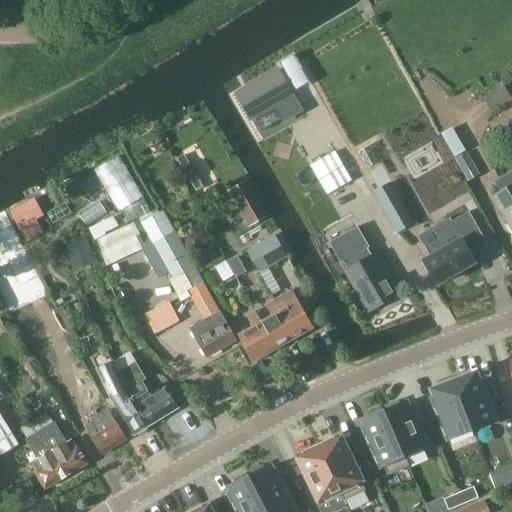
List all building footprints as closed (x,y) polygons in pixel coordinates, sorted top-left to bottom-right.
[(293,53),(279,60),(291,83),(305,76),(293,53)] [(278,71),(236,95),(250,119),(254,117),(262,131),(300,110),(278,71)] [(452,128),(441,134),(454,158),(465,151),(452,128)] [(311,132),(273,154),(285,175),(323,153),(311,132)] [(310,167),(326,195),(351,181),(334,153),(310,167)] [(468,153),(455,159),(468,183),(480,176),(468,153)] [(119,157),(95,170),(118,212),(142,199),(119,157)] [(182,168),(181,174),(185,181),(191,184),(198,180),(199,174),(194,166),(189,164),(182,168)] [(247,179),(226,191),(247,227),(268,215),(247,179)] [(412,225),(398,201),(388,184),(373,193),(396,234),(412,225)] [(511,187),(493,198),(511,230),(511,187)] [(34,198),(8,212),(26,243),(43,233),(36,220),(44,215),(34,198)] [(143,200),(122,210),(128,223),(149,212),(143,200)] [(158,208),(131,223),(143,248),(159,278),(164,274),(168,281),(192,268),(158,208)] [(432,229),(417,237),(429,258),(423,262),(436,286),(474,264),(469,255),(486,245),(468,213),(450,223),(449,220),(432,229)] [(94,236),(120,227),(116,215),(90,224),(94,236)] [(93,241),(105,266),(143,248),(131,223),(93,241)] [(374,256),(355,267),(351,259),(368,249),(356,228),(329,243),(340,264),(344,262),(348,270),(345,272),(367,313),(396,297),(374,256)] [(85,235),(63,242),(72,271),(94,263),(85,235)] [(257,274),(285,258),(274,237),(246,253),(257,274)] [(226,262),(215,268),(223,282),(234,275),(226,262)] [(275,272),(284,287),(300,277),(292,263),(275,272)] [(177,297),(186,292),(200,284),(192,268),(168,281),(177,297)] [(197,326),(189,330),(205,359),(234,343),(200,284),(186,292),(199,315),(193,319),(197,326)] [(311,330),(290,292),(281,297),(273,301),(279,312),(274,315),(289,342),(311,330)] [(270,353),(289,342),(274,315),(279,312),(273,301),(264,306),(270,317),(260,323),(255,326),(270,353)] [(144,315),(154,334),(178,321),(168,302),(144,315)] [(253,363),(270,353),(255,326),(260,323),(254,312),(245,317),(251,328),(237,336),(253,363)] [(148,427),(134,405),(125,390),(111,363),(95,372),(110,399),(133,436),(136,435),(137,437),(147,432),(145,429),(148,427)] [(31,364),(25,367),(33,381),(38,379),(31,364)] [(133,365),(118,374),(125,390),(134,405),(148,427),(175,412),(163,391),(148,400),(139,384),(142,382),(133,365)] [(456,383),(454,384),(472,431),(496,422),(482,385),(476,387),(472,377),(469,378),(468,374),(454,379),(456,383)] [(440,401),(434,403),(448,440),(472,431),(454,384),(452,385),(450,381),(437,386),(439,390),(436,391),(440,401)] [(386,411),(384,412),(404,458),(405,457),(428,448),(412,411),(406,414),(402,404),(399,405),(397,401),(384,406),(386,411)] [(371,429),(365,432),(381,468),(383,467),(387,476),(409,466),(405,457),(404,458),(384,412),(382,413),(380,408),(367,414),(369,418),(366,419),(371,429)] [(99,457),(123,442),(105,413),(94,420),(95,422),(82,429),(99,457)] [(43,416),(30,424),(64,479),(85,466),(74,448),(73,449),(69,443),(62,447),(43,416)] [(0,419),(0,456),(16,447),(0,419)] [(30,424),(18,432),(37,462),(30,467),(34,473),(32,474),(42,492),(64,479),(30,424)] [(336,439),(318,448),(340,493),(339,493),(343,502),(365,491),(361,483),(363,482),(346,446),(341,449),(336,439)] [(306,466),(300,468),(317,504),(339,493),(340,493),(318,448),(301,456),(306,466)] [(262,465),(249,472),(251,476),(249,477),(267,511),(292,511),(293,511),(295,510),(277,475),(271,478),(267,468),(264,470),(262,465)] [(501,471),(489,476),(495,490),(506,486),(501,471)] [(237,495),(231,498),(238,511),(267,511),(249,477),(247,478),(245,474),(233,480),(235,484),(232,486),(237,495)] [(473,488),(458,494),(463,505),(478,499),(473,488)] [(458,494),(444,500),(448,511),(463,505),(458,494)] [(443,497),(425,505),(428,511),(445,511),(448,511),(444,500),(443,497)] [(489,511),(485,502),(461,511),(489,511)]
